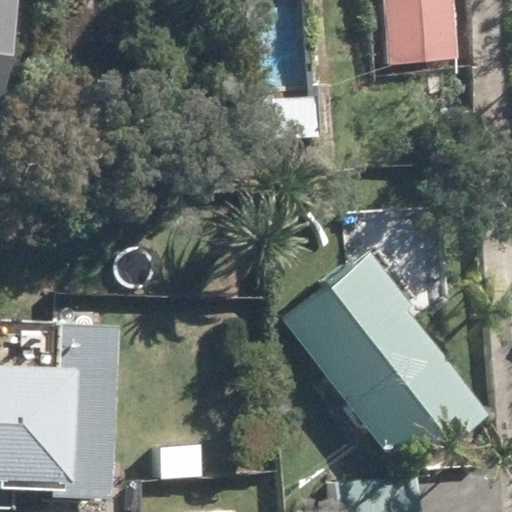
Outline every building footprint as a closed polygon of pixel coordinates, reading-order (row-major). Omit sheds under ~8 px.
[(0,0),(0,80),(10,0),(0,0)] [(92,76),(89,0),(38,0),(39,78),(92,76)] [(450,0),(381,0),(388,66),(456,60),(450,0)] [(128,158),(125,79),(40,82),(43,162),(128,158)] [(317,99),(264,100),(267,141),(318,139),(317,99)] [(404,312),(412,306),(369,252),(319,287),(324,293),(284,323),(394,464),(440,430),(449,442),(484,416),(404,312)] [(0,487),(59,490),(60,499),(109,499),(118,325),(55,322),(53,364),(0,362),(0,487)] [(415,511),(412,474),(332,481),(334,511),(415,511)]
